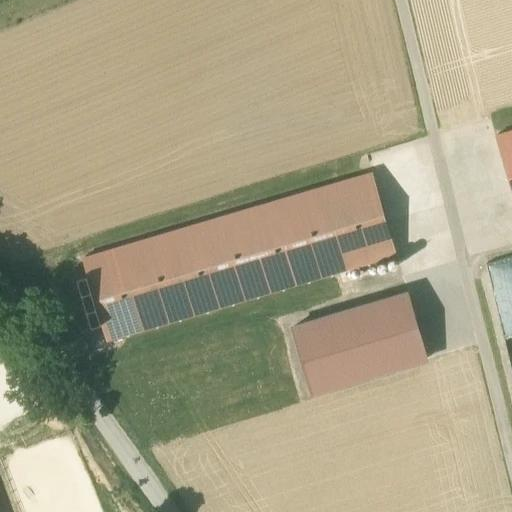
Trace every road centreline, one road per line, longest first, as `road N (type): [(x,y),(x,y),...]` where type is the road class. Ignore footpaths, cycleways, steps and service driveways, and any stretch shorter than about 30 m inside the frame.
road 1 (track): [(511,471),(400,0)]
road 2 (unclassified): [(167,511),(40,332),(0,292)]
